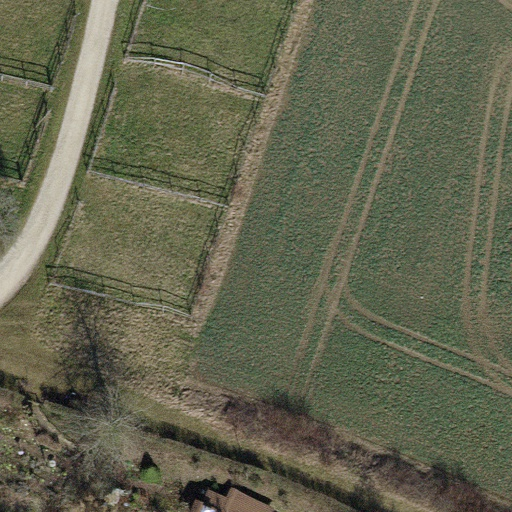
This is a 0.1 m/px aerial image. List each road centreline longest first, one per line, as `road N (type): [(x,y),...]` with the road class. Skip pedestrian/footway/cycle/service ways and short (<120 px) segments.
road 1 (track): [(0,360),(101,386),(378,511)]
road 2 (track): [(0,286),(43,243),(105,41),(110,0)]
